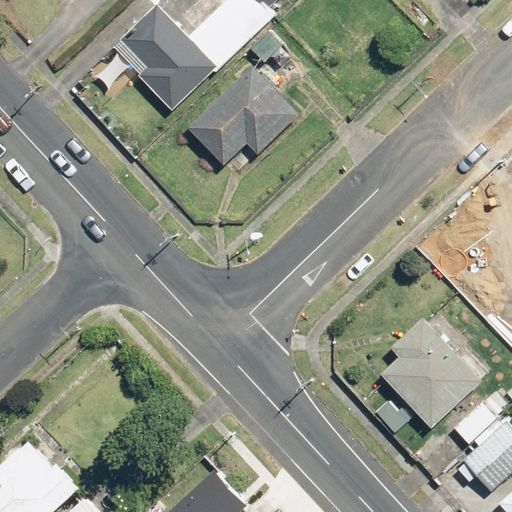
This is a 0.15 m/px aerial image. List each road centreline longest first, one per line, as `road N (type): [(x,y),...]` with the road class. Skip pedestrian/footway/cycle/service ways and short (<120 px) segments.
road 1 (residential): [(216,342),(511,62)]
road 2 (secondary): [(216,342),(373,511)]
road 3 (secondary): [(0,106),(128,246)]
road 4 (residential): [(0,362),(128,246)]
road 5 (secondary): [(128,246),(216,342)]
